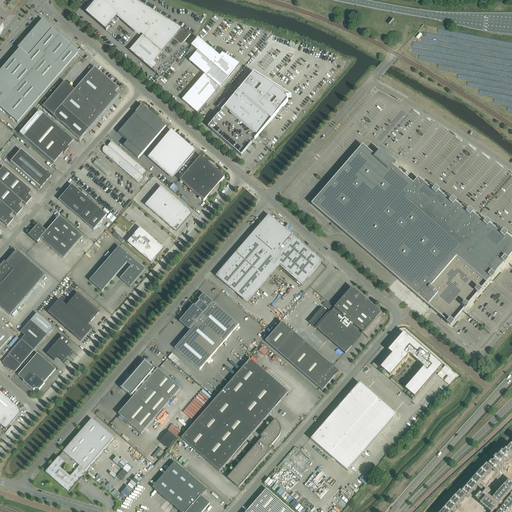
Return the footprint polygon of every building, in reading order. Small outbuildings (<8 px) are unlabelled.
[(100,0),(88,15),(103,28),(104,28),(116,13),(131,26),(130,27),(134,31),(135,29),(141,35),(142,36),(130,51),(129,51),(150,69),(153,65),(152,64),(154,62),(177,35),(184,42),(190,35),(191,35),(177,26),(177,27),(173,24),(172,24),(169,21),(168,22),(164,18),(164,19),(160,16),(143,5),(134,0),(107,0),(105,3),(101,0),(100,0)] [(72,45),(69,43),(60,35),(59,36),(51,30),(53,28),(48,24),(48,25),(47,26),(42,22),(41,23),(41,22),(39,24),(38,24),(17,48),(18,50),(0,70),(0,108),(17,123),(78,53),(70,46),(72,45)] [(182,100),(197,114),(198,113),(203,107),(240,65),(222,54),(219,58),(204,44),(198,52),(189,62),(190,62),(192,60),(199,67),(197,68),(201,71),(203,70),(206,73),(188,94),(182,100)] [(86,134),(89,130),(119,95),(115,92),(119,89),(94,68),(62,106),(52,116),(80,140),(86,134)] [(235,96),(225,107),(228,110),(258,136),(288,103),(286,98),(291,98),(285,94),(254,74),(235,96)] [(118,133),(128,142),(124,146),(138,159),(166,127),(147,110),(142,105),(135,113),(136,113),(118,133)] [(258,136),(228,110),(225,107),(208,127),(241,156),(258,136)] [(39,111),(19,134),(23,137),(53,164),(62,153),(64,154),(68,149),(67,148),(73,141),(42,114),(39,111)] [(168,173),(173,177),(193,153),(184,145),(185,144),(180,140),(179,141),(170,133),(149,157),(154,161),(168,173)] [(103,152),(137,182),(146,172),(112,142),(108,146),(107,147),(106,146),(105,147),(104,148),(103,149),(103,150),(103,151),(103,152)] [(362,146),(311,204),(450,325),(511,253),(511,240),(503,233),(501,235),(486,222),(484,224),(469,211),(467,213),(452,200),(450,202),(435,189),(433,191),(418,178),(413,184),(392,166),(393,165),(392,164),(392,165),(379,153),(379,152),(375,156),(362,146)] [(20,150),(10,162),(40,188),(41,187),(49,177),(50,178),(51,176),(20,150)] [(213,190),(224,178),(224,177),(211,166),(212,165),(213,165),(209,163),(208,163),(209,163),(208,163),(200,156),(200,157),(180,180),(203,201),(203,202),(211,193),(211,194),(215,191),(214,191),(213,190)] [(97,160),(97,159),(93,164),(109,178),(113,173),(97,160)] [(31,191),(3,167),(0,170),(0,183),(22,202),(25,206),(32,198),(28,195),(31,191)] [(22,202),(0,183),(0,202),(12,213),(16,216),(22,209),(19,206),(22,202)] [(72,185),(59,200),(60,201),(88,225),(94,231),(107,215),(101,210),(73,186),(72,185)] [(193,214),(161,187),(145,206),(176,233),(193,214)] [(12,213),(0,202),(0,220),(7,227),(13,220),(9,217),(12,213)] [(60,216),(50,228),(58,235),(61,231),(76,244),(83,236),(60,216)] [(235,293),(272,251),(270,250),(274,246),(309,276),(321,262),(276,223),(274,222),(272,221),(269,221),(267,221),(265,223),(263,224),(262,226),(261,228),(261,231),(261,233),(262,235),(263,237),(262,238),(261,236),(259,239),(261,240),(260,241),(252,234),(216,276),(235,293)] [(28,235),(27,235),(37,244),(38,244),(37,243),(40,240),(63,259),(76,244),(61,231),(58,235),(50,228),(47,231),(38,223),(37,224),(38,224),(28,236),(28,235)] [(164,249),(140,228),(127,243),(151,264),(164,249)] [(102,292),(127,263),(131,267),(120,279),(130,288),(145,270),(146,270),(119,247),(89,281),(102,292)] [(0,307),(10,316),(42,280),(45,276),(16,251),(6,263),(5,262),(2,265),(3,265),(1,268),(0,267),(0,281),(2,284),(0,286),(0,307)] [(381,313),(371,304),(371,303),(370,302),(369,302),(369,303),(352,288),(351,288),(316,329),(345,354),(363,334),(368,338),(384,320),(378,315),(381,313)] [(78,293),(67,306),(88,324),(90,321),(91,322),(100,312),(78,293)] [(214,303),(209,310),(208,309),(213,303),(203,294),(189,311),(189,312),(188,311),(186,313),(187,314),(185,317),(184,316),(179,322),(189,330),(190,330),(191,330),(175,349),(200,370),(239,325),(214,303)] [(67,306),(59,300),(48,313),(81,342),(86,337),(83,334),(85,332),(88,334),(93,329),(88,324),(67,306)] [(2,361),(2,362),(3,363),(4,365),(5,366),(6,367),(7,368),(8,369),(9,369),(9,370),(11,371),(13,372),(14,372),(15,373),(15,372),(21,365),(34,351),(54,326),(38,312),(22,331),(26,335),(9,355),(3,361),(2,361)] [(277,352),(293,333),(282,323),(265,342),(277,352)] [(0,327),(0,350),(11,337),(0,327)] [(414,398),(439,370),(442,366),(404,333),(388,351),(392,354),(380,368),(390,377),(409,355),(423,367),(404,389),(414,398)] [(62,336),(47,354),(54,361),(57,357),(63,362),(67,358),(66,358),(68,355),(69,356),(73,352),(67,346),(70,343),(62,336)] [(339,372),(304,342),(288,362),(322,391),(339,372)] [(265,347),(261,352),(268,359),(273,354),(265,347)] [(44,383),(56,370),(38,354),(18,376),(24,381),(23,382),(24,382),(33,390),(34,391),(34,390),(35,389),(38,389),(39,390),(40,390),(40,389),(44,385),(45,384),(44,384),(44,383)] [(254,431),(288,392),(250,359),(181,439),(219,472),(252,434),(260,441),(227,478),(238,488),(241,485),(248,477),(268,454),(269,452),(270,451),(271,450),(269,449),(278,438),(279,437),(279,436),(280,436),(280,435),(280,434),(281,433),(281,432),(281,431),(281,430),(281,429),(281,428),(280,427),(280,426),(280,425),(279,424),(279,423),(278,423),(278,422),(277,421),(276,420),(275,419),(260,436),(254,431)] [(150,366),(149,364),(145,361),(131,377),(132,377),(129,380),(128,380),(121,388),(126,393),(127,392),(129,394),(128,395),(131,397),(132,396),(134,397),(118,415),(141,435),(181,389),(158,369),(155,372),(153,371),(155,370),(152,367),(151,368),(150,366)] [(189,376),(185,380),(190,384),(194,380),(189,376)] [(203,389),(205,385),(201,383),(197,390),(202,392),(204,389),(203,389)] [(397,415),(363,387),(360,383),(311,440),(347,472),(397,415)] [(0,425),(6,429),(19,415),(20,413),(20,411),(19,409),(18,408),(0,391),(0,425)] [(186,423),(202,406),(197,402),(181,419),(186,423)] [(68,492),(114,439),(92,419),(45,473),(68,492)] [(169,432),(161,442),(168,448),(176,439),(169,432)] [(443,506),(438,511),(449,511),(465,495),(466,496),(491,468),(494,470),(504,459),(505,460),(511,452),(511,445),(509,442),(499,454),(498,453),(488,464),(486,463),(471,480),(470,479),(445,507),(443,506)] [(201,496),(206,490),(175,462),(152,488),(180,511),(202,511),(210,504),(201,496)] [(127,500),(145,481),(140,477),(122,495),(127,500)] [(511,482),(509,479),(492,499),(499,505),(511,491),(509,490),(511,486),(511,482)] [(292,511),(266,489),(246,511),(292,511)] [(480,492),(475,498),(481,503),(480,504),(488,511),(492,511),(496,507),(480,492)] [(507,511),(510,510),(511,508),(511,496),(504,505),(498,511),(507,511)] [(307,511),(293,498),(289,502),(298,511),(307,511)]
